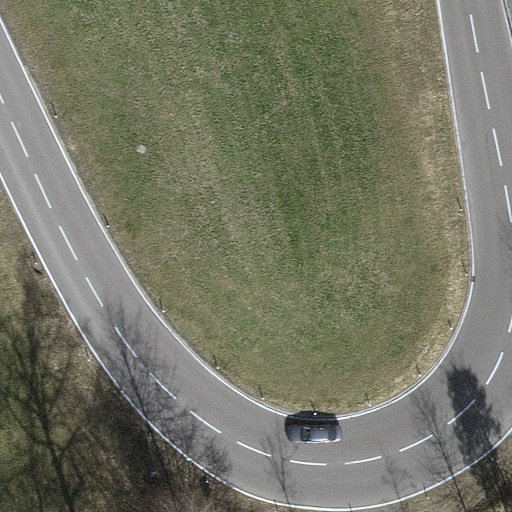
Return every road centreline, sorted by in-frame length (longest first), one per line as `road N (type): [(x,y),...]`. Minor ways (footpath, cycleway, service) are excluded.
road 1 (secondary): [(0,100),(59,225),(120,327),(171,393),(217,432),(270,460),(328,471),(386,459),(438,432),(479,395),(511,320)]
road 2 (secondary): [(511,217),(470,0)]
